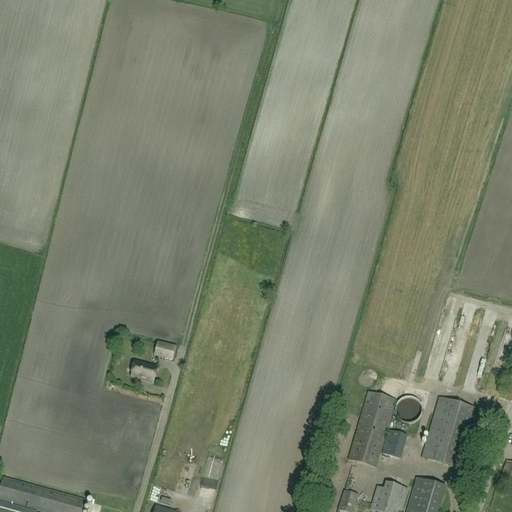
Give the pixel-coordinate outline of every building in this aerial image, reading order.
[(467,390),(478,393),(498,311),(497,311),(498,305),(490,303),(473,372),(465,370),(462,382),(469,383),(467,390)] [(157,344),(154,356),(172,361),(175,348),(157,344)] [(454,386),(467,349),(457,345),(444,383),(454,386)] [(134,363),(130,377),(152,384),(156,369),(134,363)] [(488,387),(494,389),(498,380),(492,377),(488,387)] [(368,393),(348,461),(375,469),(395,402),(368,393)] [(395,407),(395,411),(395,416),(398,420),(401,423),(406,424),(410,424),(415,423),(418,420),(420,416),(421,411),(420,407),(418,403),(415,400),(410,398),(406,398),(401,400),(398,403),(395,407)] [(437,399),(420,459),(462,471),(480,411),(437,399)] [(387,453),(394,454),(398,432),(392,431),(387,453)] [(400,432),(394,454),(402,457),(409,434),(400,432)] [(511,463),(506,461),(499,480),(511,484),(511,481),(511,463)] [(0,485),(0,500),(41,511),(81,511),(85,502),(2,479),(0,485)] [(416,480),(407,511),(438,511),(445,488),(416,480)] [(193,487),(183,481),(179,489),(189,495),(193,487)] [(374,511),(400,511),(407,491),(385,484),(383,490),(376,488),(370,511),(374,511)] [(344,492),(337,511),(353,511),(358,497),(344,492)] [(0,509),(10,511),(31,511),(0,503),(0,509)]
